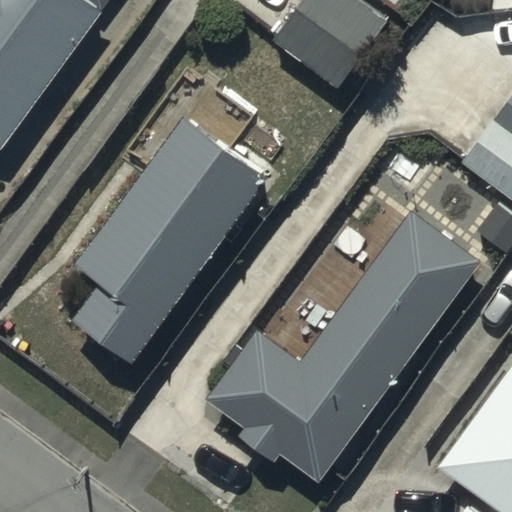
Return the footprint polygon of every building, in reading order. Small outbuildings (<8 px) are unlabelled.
[(0,0),(0,142),(0,143),(98,3),(92,0),(0,0)] [(388,13),(369,0),(296,0),(272,33),(338,81),(388,13)] [(333,106),(290,75),(259,119),(302,149),(333,106)] [(511,88),(463,157),(511,191),(511,88)] [(269,163),(186,103),(79,251),(103,268),(75,306),(134,349),(269,163)] [(318,475),(478,255),(411,206),(402,219),(383,205),(363,233),(350,224),(273,330),(257,319),(207,388),(247,417),(239,428),(276,454),(281,448),(318,475)] [(511,355),(439,457),(511,509),(511,355)] [(493,511),(469,496),(457,511),(493,511)]
